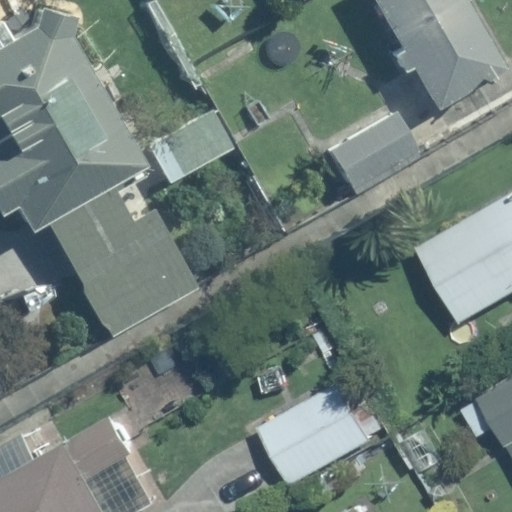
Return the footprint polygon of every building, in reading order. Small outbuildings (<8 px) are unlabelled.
[(0,37),(0,206),(8,202),(20,223),(31,217),(105,174),(133,158),(55,24),(56,0),(28,0),(26,23),(0,37)] [(480,18),(472,23),(458,0),(366,0),(393,46),(385,51),(397,71),(406,66),(429,106),(505,63),(480,18)] [(175,172),(183,167),(226,143),(206,108),(155,136),(175,172)] [(353,198),(363,192),(419,159),(389,110),(324,149),(353,198)] [(105,174),(31,217),(100,335),(193,281),(146,200),(126,211),(105,174)] [(511,193),(423,244),(466,320),(511,294),(511,193)] [(319,388),(320,387),(354,368),(340,344),(305,363),(319,388)] [(511,374),(481,392),(483,397),(463,408),(479,437),(500,425),(511,446),(511,374)] [(387,431),(359,380),(357,376),(331,390),(264,427),(295,482),(302,478),(387,431)] [(114,415),(68,441),(54,416),(18,435),(0,445),(0,450),(12,472),(7,475),(0,478),(0,511),(132,511),(160,497),(114,415)] [(428,420),(402,435),(425,476),(451,461),(428,420)]
